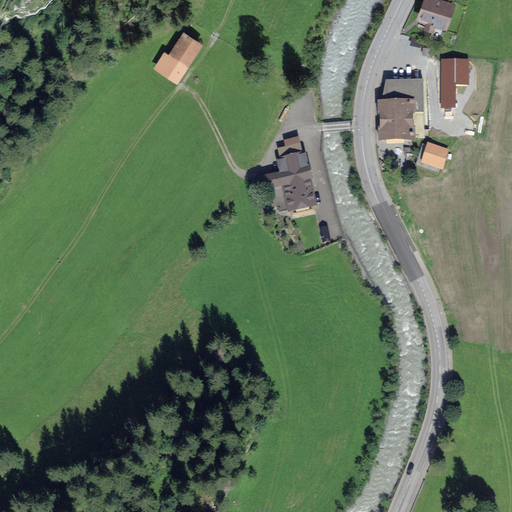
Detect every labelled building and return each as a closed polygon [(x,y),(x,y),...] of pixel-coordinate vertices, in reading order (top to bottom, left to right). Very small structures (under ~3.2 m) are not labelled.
[(435,0),(422,0),(415,25),(444,34),(454,6),(435,0)] [(185,35),(162,70),(176,80),(200,45),(185,35)] [(421,82),(384,83),(385,103),(379,103),(381,144),(414,143),(414,114),(422,114),(421,82)] [(511,173),(511,167),(511,90),(494,88),(486,138),(478,137),(475,155),(495,158),(493,170),(511,173)] [(284,186),(291,215),(316,209),(299,140),(287,143),(291,159),(278,162),(280,171),(281,175),(257,180),(260,192),(284,186)] [(474,152),(476,142),(467,140),(465,150),(474,152)] [(429,147),(424,162),(439,167),(443,151),(429,147)] [(511,261),(461,263),(461,281),(469,281),(470,288),(511,286),(511,261)]
